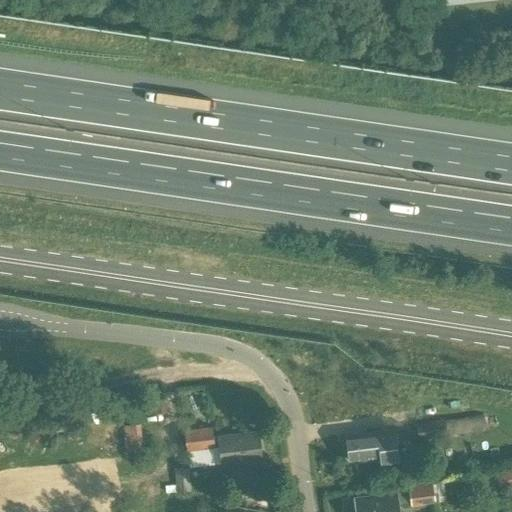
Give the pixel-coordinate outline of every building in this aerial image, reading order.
[(379,351),(326,360),(332,392),(385,383),(379,351)] [(444,419),(416,423),(418,439),(446,435),(444,419)] [(140,426),(124,428),(126,452),(142,450),(140,426)] [(211,426),(183,430),(185,449),(213,446),(211,426)] [(393,429),(344,435),(348,460),(379,456),(380,464),(398,462),(397,454),(396,450),(393,429)] [(256,430),(217,435),(220,463),(260,458),(256,430)] [(511,468),(496,472),(498,483),(511,480),(511,468)] [(408,491),(353,498),(354,511),(399,511),(398,506),(434,502),(432,484),(408,487),(408,491)] [(177,510),(165,511),(186,511),(185,501),(176,502),(177,510)]
